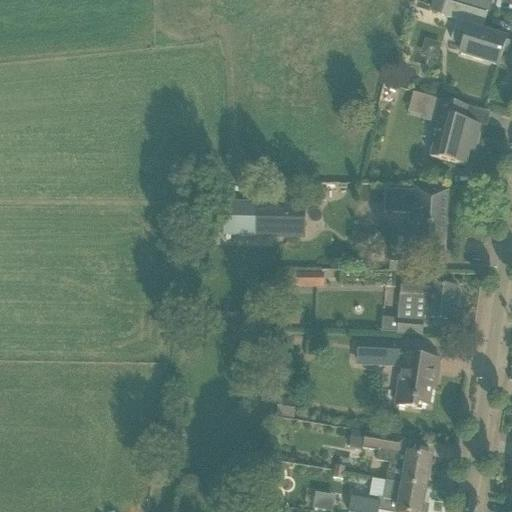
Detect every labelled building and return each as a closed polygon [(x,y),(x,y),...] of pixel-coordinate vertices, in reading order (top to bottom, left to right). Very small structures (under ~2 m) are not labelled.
[(441,0),(433,0),(430,12),(441,15),(445,1),(441,0)] [(451,0),(451,1),(488,11),(491,0),(451,0)] [(481,32),(487,14),(445,1),(441,15),(457,20),(451,40),(463,44),(460,55),(498,67),(502,52),(506,53),(509,43),(505,42),(506,40),(487,34),(481,32)] [(469,109),(449,104),(439,102),(434,123),(439,124),(431,158),(465,167),(469,151),(473,152),(480,126),(466,122),(469,109)] [(414,224),(413,256),(444,257),(448,187),(413,186),(413,194),(384,192),(383,212),(412,213),(411,224),(414,224)] [(258,238),(304,239),(305,203),(275,203),(223,202),(223,238),(258,238)] [(409,272),(409,261),(389,260),(389,271),(409,272)] [(324,273),(280,272),(279,293),(294,293),(294,287),(323,288),(324,273)] [(430,280),(401,278),(397,333),(422,335),(423,318),(454,320),(457,288),(430,286),(430,280)] [(299,305),(278,305),(278,325),(299,325),(299,305)] [(359,344),(356,361),(398,363),(399,346),(359,344)] [(439,361),(402,355),(394,406),(416,410),(417,405),(428,407),(432,379),(436,380),(439,361)] [(277,399),(275,416),(293,419),(295,402),(277,399)] [(431,458),(411,455),(403,453),(405,441),(351,431),(348,447),(362,450),(363,449),(378,452),(376,461),(389,463),(385,481),(386,481),(426,489),(431,458)] [(334,467),(332,479),(342,481),(344,468),(334,467)] [(379,498),(376,511),(381,511),(421,511),(426,489),(386,481),(383,499),(379,498)] [(219,497),(217,507),(221,508),(221,510),(230,511),(250,511),(252,503),(219,497)]
